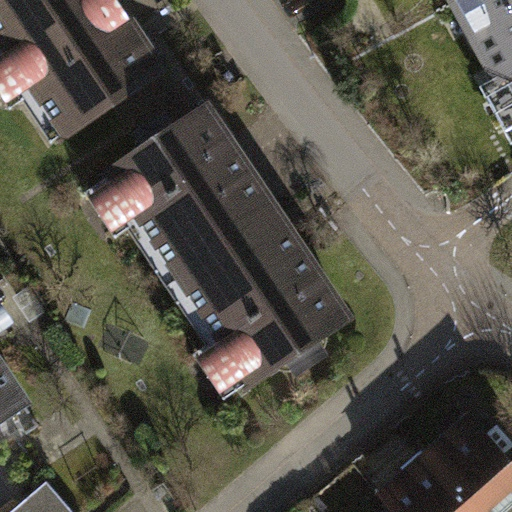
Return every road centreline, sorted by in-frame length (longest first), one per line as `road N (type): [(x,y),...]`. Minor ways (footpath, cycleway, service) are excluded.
road 1 (residential): [(225,0),(419,259)]
road 2 (residential): [(242,511),(468,325)]
